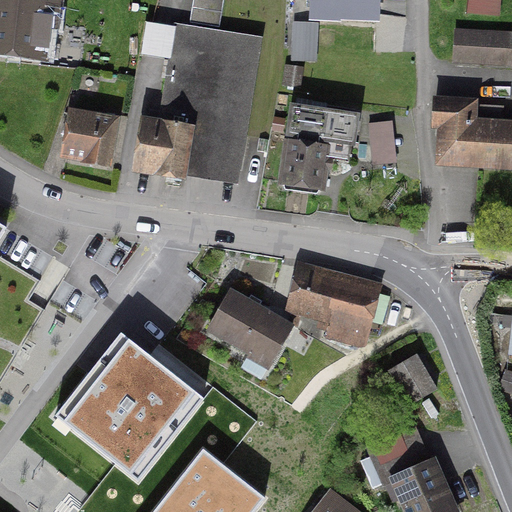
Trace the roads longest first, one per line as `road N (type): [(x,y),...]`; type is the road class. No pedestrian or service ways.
road 1 (residential): [(0,172),(54,205),(359,252),(427,279)]
road 2 (residential): [(427,279),(511,480)]
